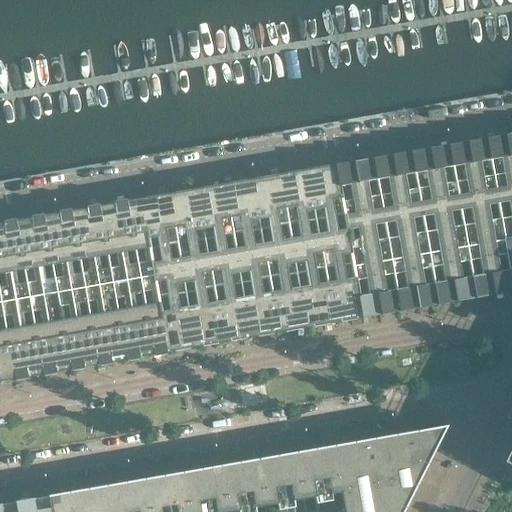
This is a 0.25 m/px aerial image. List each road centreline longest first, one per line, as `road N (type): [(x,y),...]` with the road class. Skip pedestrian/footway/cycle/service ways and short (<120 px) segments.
road 1 (residential): [(0,204),(511,113)]
road 2 (residential): [(511,324),(0,409)]
road 3 (residential): [(0,479),(505,393)]
road 4 (residential): [(448,511),(505,393)]
